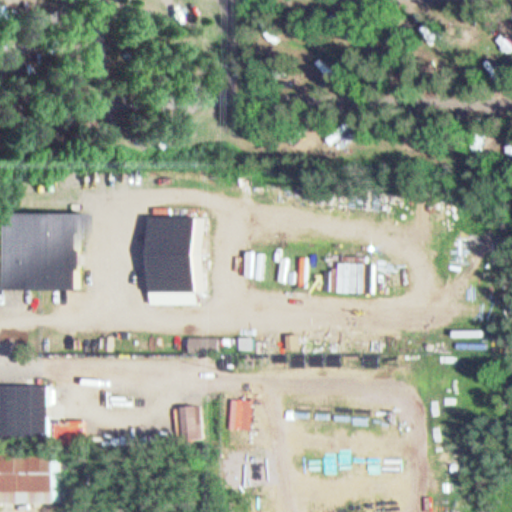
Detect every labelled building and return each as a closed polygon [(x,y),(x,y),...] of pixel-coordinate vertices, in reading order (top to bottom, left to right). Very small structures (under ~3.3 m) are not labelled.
[(0,204),(81,206),(79,285),(0,283),(0,204)] [(210,212),(210,287),(157,287),(157,211),(210,212)] [(245,356),(256,356),(256,344),(245,344),(245,356)] [(0,380),(57,380),(57,430),(0,430),(0,380)] [(0,451),(0,497),(65,498),(66,452),(0,451)]
